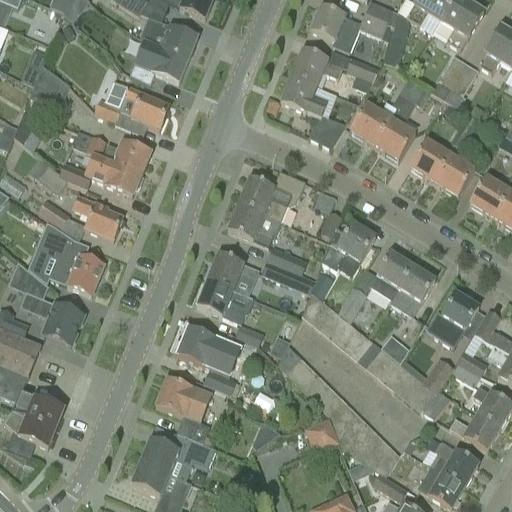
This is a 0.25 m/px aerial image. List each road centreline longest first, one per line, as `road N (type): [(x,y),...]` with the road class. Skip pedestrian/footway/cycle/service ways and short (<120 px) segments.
road 1 (residential): [(57,511),(87,467),(216,131)]
road 2 (residential): [(511,292),(330,178),(216,131)]
road 3 (residential): [(216,131),(270,0)]
